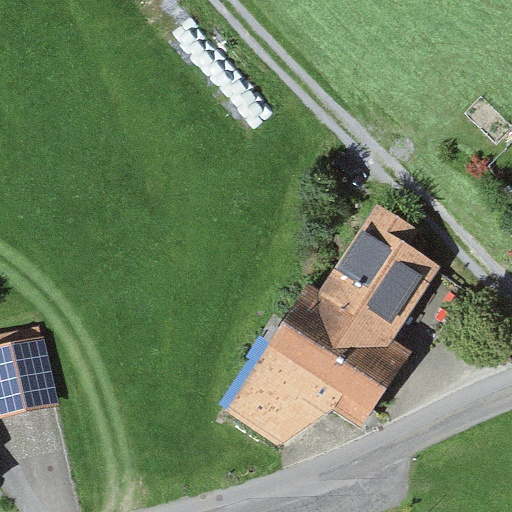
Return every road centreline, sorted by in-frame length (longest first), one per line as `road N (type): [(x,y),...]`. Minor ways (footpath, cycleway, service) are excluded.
road 1 (track): [(214,0),(511,297)]
road 2 (unclassified): [(511,393),(211,511)]
